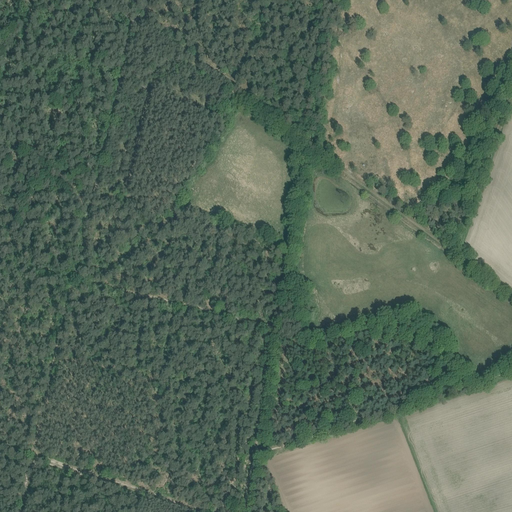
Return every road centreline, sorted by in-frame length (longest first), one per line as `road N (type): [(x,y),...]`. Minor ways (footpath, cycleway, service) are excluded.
road 1 (track): [(255,452),(511,368)]
road 2 (unknown): [(22,445),(239,511)]
road 3 (track): [(30,455),(201,511)]
